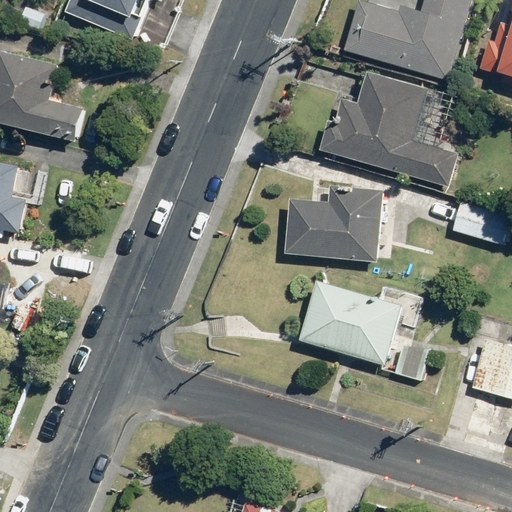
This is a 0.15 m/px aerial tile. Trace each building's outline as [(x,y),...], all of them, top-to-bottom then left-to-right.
[(166,7),(169,0),(75,0),(70,14),(137,42),(153,2),(166,7)] [(401,13),(364,2),(349,51),(452,83),(477,0),(428,0),(425,10),(404,4),(401,13)] [(500,25),(485,68),(511,77),(511,25),(511,29),(500,25)] [(0,125),(84,147),(93,112),(56,102),(65,68),(7,53),(1,77),(0,76),(0,125)] [(464,155),(420,142),(436,90),(376,72),(366,105),(348,99),(343,119),(335,116),(325,150),(454,189),(464,155)] [(0,228),(28,233),(33,201),(21,199),(25,170),(0,166),(0,228)] [(333,205),(293,203),(290,257),(381,262),(385,191),(334,189),(333,205)] [(511,214),(468,198),(456,231),(505,249),(511,230),(511,214)] [(323,282),(306,342),(392,367),(390,375),(424,384),(435,348),(400,338),(409,307),(323,282)] [(511,344),(490,339),(477,390),(511,399),(511,344)] [(288,511),(255,501),(251,511),(288,511)]
